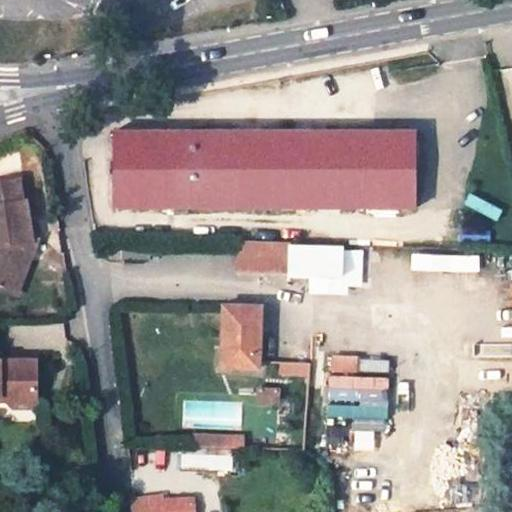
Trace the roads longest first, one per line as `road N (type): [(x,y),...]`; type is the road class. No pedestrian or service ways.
road 1 (tertiary): [(511,6),(55,84)]
road 2 (residential): [(55,84),(116,511)]
